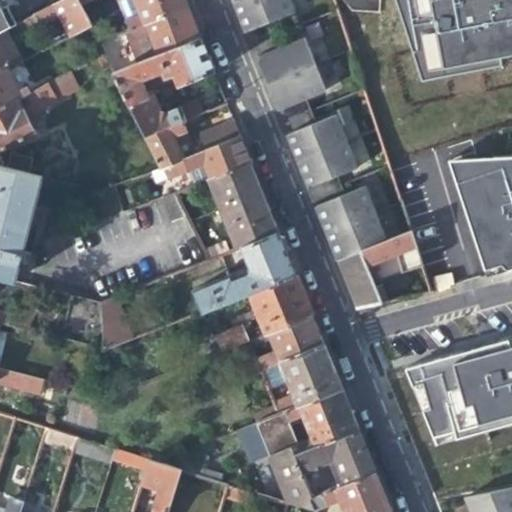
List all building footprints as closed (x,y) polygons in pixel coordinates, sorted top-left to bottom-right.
[(40,48),(79,27),(88,22),(78,2),(76,0),(55,0),(13,23),(8,25),(12,35),(54,13),(60,26),(36,38),(40,48)] [(123,18),(127,27),(186,6),(183,0),(133,0),(139,13),(123,18)] [(292,15),(286,0),(245,0),(233,4),(245,34),(292,15)] [(511,62),(511,0),(395,0),(420,81),(511,62)] [(121,30),(133,61),(199,38),(194,26),(186,6),(127,27),(121,30)] [(0,29),(3,28),(8,25),(2,12),(0,8),(0,29)] [(13,23),(7,10),(2,12),(8,25),(13,23)] [(101,49),(88,22),(79,27),(92,53),(101,49)] [(0,68),(3,67),(19,59),(3,28),(0,29),(0,68)] [(206,57),(199,38),(133,61),(124,64),(111,69),(128,102),(146,95),(137,73),(141,72),(146,75),(162,69),(165,76),(172,74),(176,84),(212,71),(206,57)] [(264,80),(266,85),(313,66),(302,39),(255,58),(262,75),(264,80)] [(19,59),(3,67),(15,88),(24,84),(31,81),(19,59)] [(324,93),(313,66),(266,85),(269,93),(270,96),(277,112),(324,93)] [(0,103),(17,94),(27,89),(24,84),(15,88),(3,67),(0,68),(0,103)] [(45,79),(32,86),(17,94),(0,103),(0,146),(32,130),(26,117),(55,101),(45,79)] [(207,109),(203,96),(165,109),(164,113),(156,112),(156,109),(150,94),(146,95),(128,102),(143,131),(178,119),(207,109)] [(209,94),(203,96),(207,109),(214,106),(211,99),(209,94)] [(186,139),(178,119),(143,131),(160,165),(238,134),(232,119),(223,123),(194,134),(194,136),(186,139)] [(290,145),(298,164),(345,145),(334,119),(293,136),(287,138),(290,145)] [(186,169),(193,183),(208,177),(249,162),(243,149),(238,134),(160,165),(154,167),(159,176),(164,174),(165,176),(186,169)] [(355,170),(345,145),(298,164),(304,179),(306,184),(308,190),(314,187),(336,178),(355,170)] [(9,149),(4,164),(27,171),(32,156),(9,149)] [(511,269),(511,154),(447,158),(487,276),(511,269)] [(236,249),(240,248),(277,233),(262,195),(249,162),(208,177),(236,249)] [(0,276),(17,281),(21,264),(30,266),(33,252),(25,250),(45,176),(27,171),(4,164),(0,163),(0,276)] [(326,232),(373,215),(363,189),(316,208),(320,218),(326,232)] [(184,214),(173,191),(160,195),(169,220),(184,214)] [(384,242),(373,215),(326,232),(332,248),(337,260),(384,242)] [(422,263),(412,230),(384,242),(337,260),(345,281),(356,308),(378,302),(387,300),(376,269),(381,267),(378,259),(397,252),(402,269),(422,263)] [(199,311),(249,292),(294,274),(285,251),(277,233),(240,248),(248,269),(247,273),(231,279),(229,275),(191,290),(199,311)] [(249,292),(264,333),(310,314),(302,294),(294,274),(249,292)] [(113,298),(99,303),(101,349),(128,339),(113,298)] [(0,312),(0,323),(5,325),(8,314),(0,312)] [(30,320),(8,314),(5,325),(27,330),(30,320)] [(262,371),(279,363),(323,344),(316,327),(310,314),(264,333),(248,339),(259,364),(262,371)] [(215,335),(221,351),(232,346),(248,339),(242,324),(215,335)] [(195,344),(201,359),(221,351),(215,335),(195,344)] [(511,421),(511,338),(405,368),(420,404),(436,441),(511,421)] [(243,371),(259,364),(248,339),(232,346),(243,371)] [(292,394),(275,401),(275,403),(280,413),(340,387),(331,365),(323,344),(279,363),(292,394)] [(0,384),(37,394),(41,379),(31,376),(0,368),(0,384)] [(239,436),(243,434),(253,459),(269,453),(276,468),(288,504),(315,511),(316,511),(317,511),(314,504),(311,495),(301,470),(295,454),(357,429),(348,407),(340,387),(280,413),(257,422),(236,430),(239,436)] [(275,403),(253,413),(257,422),(280,413),(275,403)] [(42,440),(73,449),(77,438),(45,428),(42,440)] [(334,458),(344,483),(374,472),(365,449),(357,429),(295,454),(301,470),(334,458)] [(110,464),(112,459),(115,449),(77,438),(73,449),(72,451),(110,464)] [(112,459),(146,471),(150,460),(115,449),(112,459)] [(167,511),(173,496),(182,470),(158,463),(150,460),(146,471),(141,484),(158,489),(162,496),(157,498),(152,511),(167,511)] [(187,462),(184,471),(222,483),(225,474),(187,462)] [(212,509),(222,483),(184,471),(182,470),(173,496),(212,509)] [(390,511),(383,495),(374,472),(344,483),(311,495),(314,504),(323,500),(325,505),(338,499),(342,511),(390,511)] [(254,504),(258,494),(229,485),(225,495),(254,504)] [(470,511),(511,511),(511,487),(465,496),(470,511)] [(18,511),(22,501),(12,497),(6,511),(18,511)]
